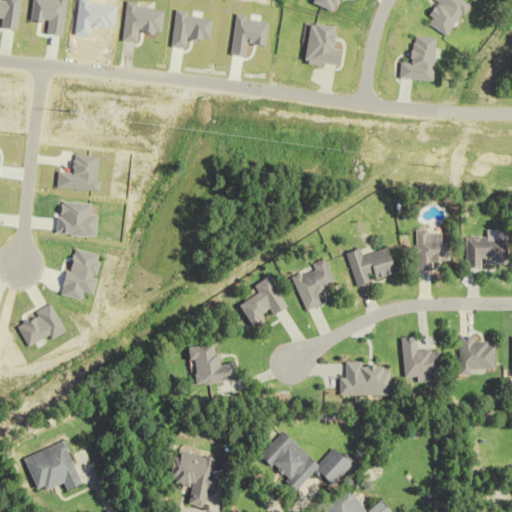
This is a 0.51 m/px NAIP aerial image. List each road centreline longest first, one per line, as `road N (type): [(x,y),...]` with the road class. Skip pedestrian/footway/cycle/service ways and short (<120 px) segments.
road 1 (residential): [(452,111),(0,56)]
road 2 (residential): [(288,364),(393,307),(511,303)]
road 3 (residential): [(38,62),(12,278)]
